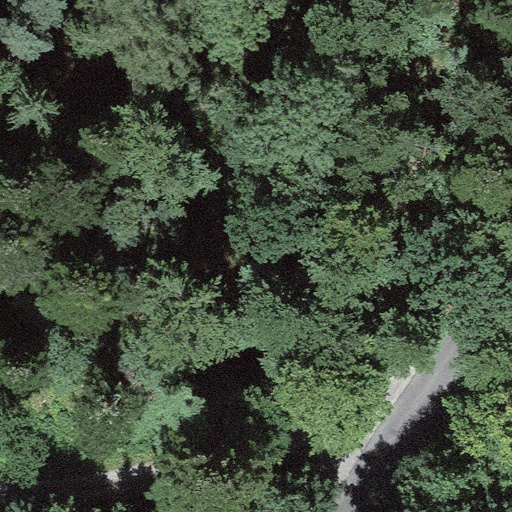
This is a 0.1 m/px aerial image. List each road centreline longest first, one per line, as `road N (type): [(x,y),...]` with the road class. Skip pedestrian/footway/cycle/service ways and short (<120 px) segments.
road 1 (track): [(426,397),(327,417),(150,475),(0,496)]
road 2 (unclassified): [(364,511),(426,397),(511,282)]
